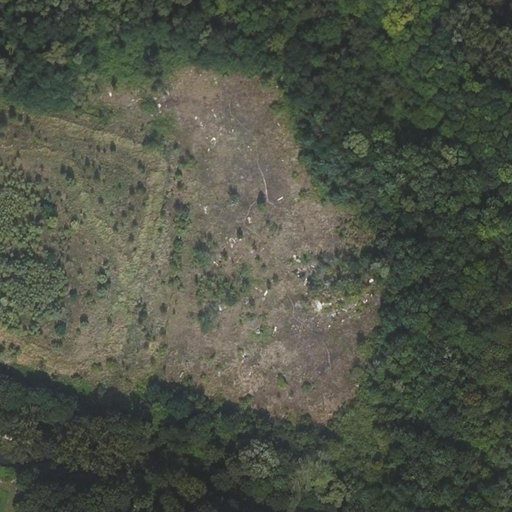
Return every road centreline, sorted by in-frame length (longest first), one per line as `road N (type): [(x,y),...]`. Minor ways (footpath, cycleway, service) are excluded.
road 1 (track): [(0,323),(80,361),(101,359),(140,288),(156,186),(150,163),(132,144),(0,95)]
road 2 (track): [(0,148),(41,145),(59,157),(124,256),(130,286),(121,326)]
